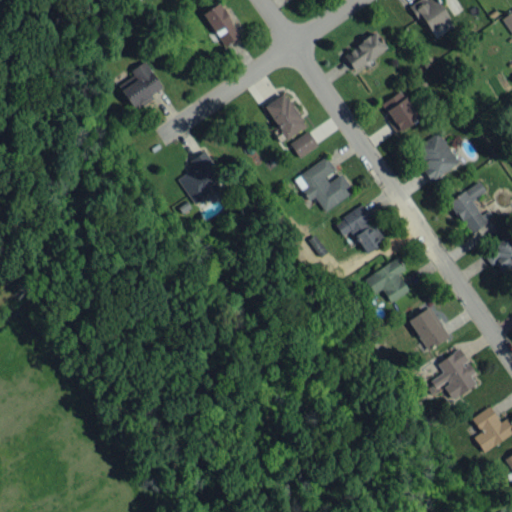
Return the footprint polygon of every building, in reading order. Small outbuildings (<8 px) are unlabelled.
[(414,0),(409,3),(425,31),(447,18),(436,0),(414,0)] [(202,11),(221,45),(238,36),(219,2),(202,11)] [(511,9),(500,17),(511,35),(511,34),(511,9)] [(430,30),(434,37),(448,28),(444,21),(430,30)] [(351,69),(386,49),(376,32),(342,52),(351,69)] [(116,85),(132,108),(162,86),(143,60),(130,69),(133,74),(116,85)] [(379,103),(395,131),(418,118),(402,90),(379,103)] [(282,138),(304,127),(285,92),(264,103),(282,138)] [(288,141),(297,156),(316,146),(308,130),(288,141)] [(414,146),(427,166),(422,169),(429,180),(457,162),(437,131),(414,146)] [(189,158),(194,167),(177,177),(192,202),(223,184),(203,150),(189,158)] [(341,172),(327,181),(324,175),(334,169),(326,156),(293,176),(307,200),(314,196),(323,210),(352,192),(341,172)] [(447,199),(467,232),(493,217),(488,209),(479,214),(470,199),(485,191),(479,181),(447,199)] [(332,222),(340,235),(350,229),(365,252),(383,241),(359,205),(332,222)] [(495,261),(505,279),(511,274),(511,242),(508,235),(481,250),(489,265),(495,261)] [(381,288),(387,301),(407,291),(398,272),(403,269),(397,258),(362,275),(371,293),(381,288)] [(407,319),(427,350),(448,336),(428,305),(407,319)] [(436,362),(442,372),(429,380),(435,388),(440,384),(450,399),(475,383),(469,374),(474,372),(467,361),(458,347),(436,362)] [(470,418),(479,431),(471,436),(482,452),(511,431),(511,427),(505,417),(499,421),(488,405),(470,418)] [(511,451),(503,457),(511,470),(511,481),(511,482),(511,484),(511,451)]
